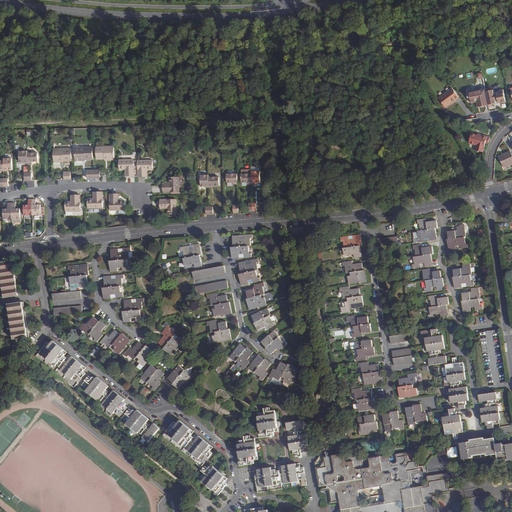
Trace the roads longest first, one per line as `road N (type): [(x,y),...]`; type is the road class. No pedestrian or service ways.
road 1 (residential): [(38,247),(51,331),(140,405),(179,411),(228,450),(237,479),(256,501)]
road 2 (primary): [(356,0),(221,17),(0,4)]
road 3 (residential): [(430,404),(392,400),(361,215)]
road 4 (residential): [(506,322),(457,321),(441,266),(437,204)]
road 5 (residential): [(106,236),(94,265),(98,300),(168,365)]
road 6 (residential): [(276,360),(244,330),(214,226)]
road 7 (residential): [(361,215),(214,226)]
road 8 (residential): [(487,192),(506,322)]
